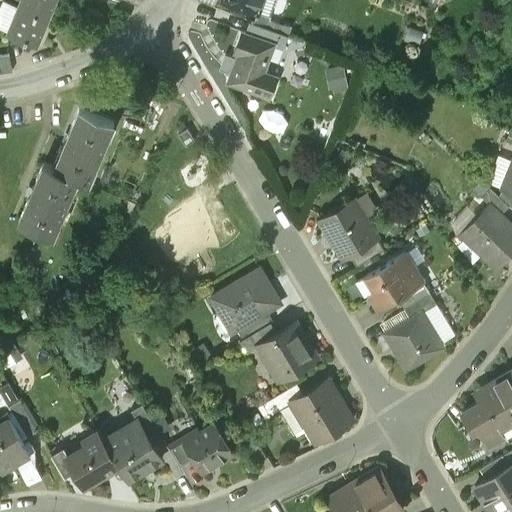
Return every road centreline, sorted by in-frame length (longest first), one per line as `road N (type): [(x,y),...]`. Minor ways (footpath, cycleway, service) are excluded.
road 1 (residential): [(401,428),(153,24)]
road 2 (residential): [(224,511),(401,428)]
road 3 (residential): [(153,24),(44,77),(0,82)]
road 4 (residential): [(401,428),(511,307)]
